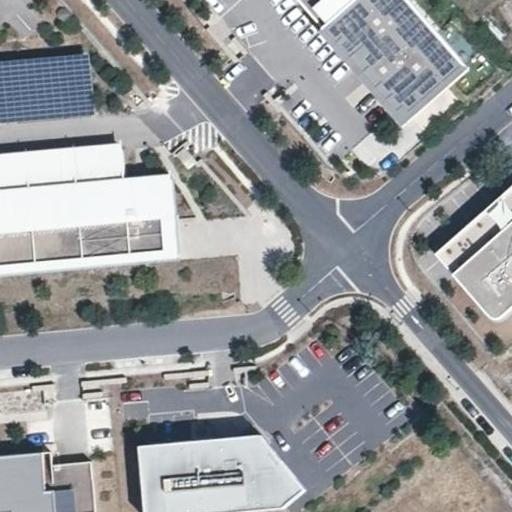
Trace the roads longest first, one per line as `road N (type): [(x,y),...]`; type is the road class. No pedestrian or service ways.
road 1 (residential): [(346,248),(264,322),(0,352)]
road 2 (residential): [(346,248),(121,0)]
road 3 (residential): [(511,430),(346,248)]
road 4 (residential): [(346,248),(511,104)]
